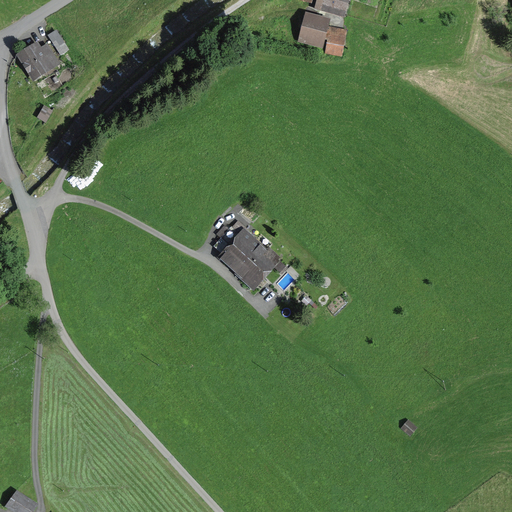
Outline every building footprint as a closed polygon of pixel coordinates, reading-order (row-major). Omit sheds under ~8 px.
[(319,10),(320,6),(340,13),(343,0),(318,0),(316,9),(319,10)] [(306,17),(301,37),(321,43),(326,23),(306,17)] [(61,54),(71,49),(59,27),(49,32),(61,54)] [(331,28),(327,49),(340,51),(344,30),(331,28)] [(20,54),(35,77),(58,62),(47,45),(39,50),(36,44),(20,54)] [(45,107),(39,118),(45,121),(51,111),(45,107)] [(222,258),(252,285),(277,258),(277,257),(268,248),(265,251),(259,246),(256,249),(241,236),(247,229),(238,221),(232,227),(229,230),(229,229),(225,226),(217,234),(222,238),(215,246),(225,255),(222,258)] [(402,428),(411,435),(416,429),(408,421),(402,428)] [(8,505),(17,511),(29,511),(33,506),(15,494),(8,505)]
